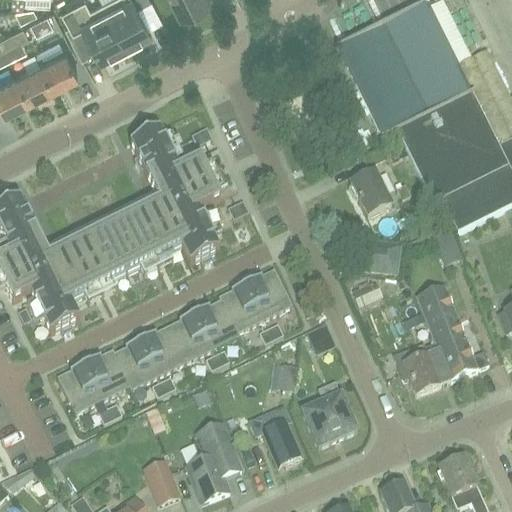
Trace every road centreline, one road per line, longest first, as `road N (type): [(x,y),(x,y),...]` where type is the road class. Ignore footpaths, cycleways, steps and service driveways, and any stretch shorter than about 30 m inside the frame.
road 1 (residential): [(4,380),(304,237)]
road 2 (unclassified): [(0,167),(220,54)]
road 3 (residential): [(399,453),(304,237)]
road 4 (residential): [(304,237),(220,54)]
road 5 (residential): [(271,511),(399,453)]
